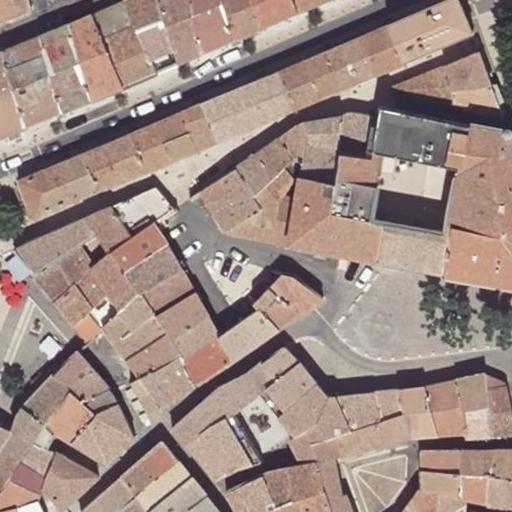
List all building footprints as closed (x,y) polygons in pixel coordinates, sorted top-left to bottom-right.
[(34,11),(31,0),(0,0),(0,17),(2,24),(34,11)] [(130,0),(126,2),(141,36),(158,72),(181,63),(160,0),(130,0)] [(160,0),(181,63),(203,53),(191,0),(160,0)] [(191,0),(203,53),(235,39),(225,0),(191,0)] [(225,0),(235,39),(262,28),(255,0),(225,0)] [(295,0),(255,0),(262,28),(299,12),(295,0)] [(295,0),(299,12),(328,0),(295,0)] [(459,0),(449,0),(431,8),(447,47),(476,34),(459,0)] [(126,2),(94,14),(110,49),(141,36),(126,2)] [(390,25),(405,64),(417,59),(447,47),(431,8),(390,25)] [(71,25),(82,62),(110,49),(94,14),(71,25)] [(71,25),(41,37),(64,112),(93,100),(82,62),(71,25)] [(390,25),(361,37),(377,76),(405,64),(390,25)] [(110,49),(126,86),(158,72),(141,36),(110,49)] [(41,37),(4,51),(15,85),(28,127),(64,112),(41,37)] [(345,44),(359,83),(377,76),(361,37),(345,44)] [(345,44),(327,51),(341,91),(359,83),(345,44)] [(110,49),(82,62),(93,100),(126,86),(110,49)] [(0,90),(15,85),(4,51),(0,53),(0,90)] [(306,60),(322,99),(341,91),(327,51),(306,60)] [(480,53),(445,67),(451,91),(492,86),(481,53),(480,53)] [(306,60),(280,72),(295,111),(322,99),(306,60)] [(451,91),(445,67),(429,74),(391,89),(393,95),(455,107),(451,91)] [(213,124),(220,142),(252,129),(295,111),(280,72),(204,103),(213,124)] [(15,85),(0,90),(0,138),(28,127),(15,85)] [(451,91),(455,107),(504,116),(492,86),(451,91)] [(204,103),(184,111),(192,133),(213,124),(204,103)] [(460,169),(468,125),(382,108),(380,119),(374,152),(382,154),(460,169)] [(158,123),(167,144),(192,133),(184,111),(158,123)] [(374,152),(380,119),(351,114),(347,114),(343,116),(341,122),(343,152),(373,158),(374,152)] [(341,122),(343,116),(309,122),(305,123),(309,145),(343,152),(341,122)] [(158,123),(133,134),(149,171),(174,161),(167,144),(158,123)] [(382,154),(374,152),(373,158),(343,152),(309,145),(305,123),(300,125),(296,127),(279,139),(295,159),(304,159),(303,171),(378,185),(382,154)] [(213,124),(192,133),(198,152),(220,142),(213,124)] [(511,133),(511,132),(502,130),(502,131),(468,125),(460,169),(448,234),(452,235),(446,273),(446,275),(511,286),(511,133)] [(192,133),(167,144),(174,161),(198,152),(192,133)] [(133,134),(110,143),(117,162),(126,182),(149,171),(133,134)] [(295,159),(279,139),(237,169),(252,193),(254,197),(294,160),(295,159)] [(110,143),(85,154),(92,172),(117,162),(110,143)] [(92,172),(85,154),(21,181),(33,219),(99,191),(92,172)] [(229,234),(275,243),(280,199),(288,194),(291,187),(297,181),(303,171),(304,159),(295,159),(294,160),(254,197),(263,210),(228,233),(229,234)] [(117,162),(92,172),(99,191),(107,190),(126,182),(117,162)] [(204,193),(205,195),(217,215),(252,193),(237,169),(204,193)] [(362,258),(397,265),(404,225),(373,220),(379,186),(378,185),(303,171),(298,201),(280,199),(275,243),(362,258)] [(158,226),(166,220),(179,212),(157,188),(86,218),(98,236),(111,254),(113,253),(157,223),(158,226)] [(252,193),(217,215),(228,233),(263,210),(254,197),(252,193)] [(98,236),(86,218),(14,249),(37,275),(98,236)] [(128,274),(169,246),(161,232),(170,226),(166,220),(158,226),(157,223),(113,253),(128,274)] [(446,273),(452,235),(448,234),(433,231),(417,228),(404,225),(397,265),(446,273)] [(98,236),(37,275),(57,301),(89,269),(111,254),(98,236)] [(142,293),(183,269),(169,246),(128,274),(140,290),(142,293)] [(106,325),(140,290),(128,274),(113,253),(111,254),(89,269),(57,301),(79,327),(93,344),(109,329),(106,325)] [(158,314),(196,292),(183,269),(142,293),(158,314)] [(261,309),(280,331),(325,299),(294,277),(283,274),(256,304),(261,309)] [(118,345),(158,314),(142,293),(140,290),(106,325),(109,329),(112,333),(111,335),(118,345)] [(174,340),(210,316),(196,292),(158,314),(169,331),(174,340)] [(234,362),(280,331),(261,309),(241,322),(226,332),(221,336),(219,337),(234,362)] [(128,359),(169,331),(158,314),(118,345),(128,359)] [(219,337),(221,336),(210,316),(174,340),(178,346),(183,355),(185,360),(219,337)] [(178,346),(174,340),(169,331),(128,359),(135,371),(178,346)] [(198,386),(234,362),(219,337),(185,360),(198,386)] [(140,379),(183,355),(178,346),(135,371),(140,379)] [(281,379),(301,364),(287,348),(266,362),(281,379)] [(54,364),(50,369),(73,390),(84,401),(111,387),(79,350),(59,370),(54,364)] [(165,407),(198,386),(185,360),(183,355),(140,379),(132,383),(152,420),(153,420),(165,407)] [(264,395),(282,416),(301,400),(281,379),(266,362),(249,375),(221,389),(174,430),(189,445),(232,412),(253,405),(264,395)] [(301,400),(319,386),(301,364),(281,379),(301,400)] [(27,402),(25,406),(48,426),(73,390),(50,369),(45,374),(44,373),(34,383),(32,387),(28,392),(32,396),(27,402)] [(428,387),(439,436),(462,435),(464,441),(491,439),(487,375),(428,387)] [(488,375),(487,375),(491,439),(511,436),(511,407),(509,390),(504,383),(488,375)] [(73,390),(48,426),(56,433),(74,443),(75,444),(110,466),(136,437),(120,404),(121,402),(113,386),(111,387),(84,401),(73,390)] [(290,427),(328,397),(319,386),(301,400),(282,416),(290,427)] [(399,391),(405,413),(411,438),(439,436),(428,387),(399,391)] [(377,394),(382,421),(405,413),(399,391),(377,394)] [(382,421),(377,394),(339,398),(352,429),(382,421)] [(339,434),(352,429),(339,398),(330,399),(328,397),(290,427),(297,436),(299,437),(319,424),(328,438),(339,434)] [(48,426),(25,406),(14,432),(38,444),(49,449),(56,433),(48,426)] [(244,431),(232,412),(213,426),(189,445),(201,457),(222,442),(244,431)] [(405,413),(382,421),(387,444),(411,438),(405,413)] [(339,434),(345,456),(387,444),(382,421),(352,429),(339,434)] [(315,443),(328,438),(319,424),(299,437),(297,436),(291,438),(293,442),(306,464),(320,462),(315,443)] [(0,453),(14,432),(0,425),(0,453)] [(258,465),(266,463),(244,431),(222,442),(201,457),(219,482),(237,473),(243,470),(258,465)] [(38,444),(14,432),(0,453),(0,462),(18,471),(20,471),(25,462),(38,444)] [(324,480),(342,472),(348,469),(345,456),(339,434),(328,438),(315,443),(320,462),(324,480)] [(138,496),(149,511),(193,478),(165,443),(124,477),(138,496)] [(49,449),(38,444),(25,462),(48,479),(58,453),(49,449)] [(424,469),(461,472),(461,450),(424,451),(424,469)] [(461,472),(461,495),(488,502),(490,476),(494,450),(461,450),(461,472)] [(490,476),(511,479),(511,450),(494,450),(490,476)] [(79,465),(58,453),(48,479),(45,488),(47,491),(52,496),(79,465)] [(18,471),(0,462),(0,478),(10,483),(12,481),(42,495),(47,491),(45,488),(48,479),(25,462),(20,471),(18,471)] [(320,462),(306,464),(294,467),(309,497),(327,492),(324,480),(320,462)] [(99,477),(79,465),(52,496),(58,503),(56,505),(62,511),(65,511),(66,511),(65,510),(99,477)] [(309,497),(294,467),(265,474),(277,505),(294,501),(309,497)] [(439,492),(461,495),(461,472),(424,469),(426,487),(426,490),(439,492)] [(354,511),(345,483),(342,472),(324,480),(327,492),(333,511),(354,511)] [(263,511),(277,505),(265,474),(228,492),(239,511),(263,511)] [(511,479),(490,476),(488,502),(511,506),(511,479)] [(84,511),(118,511),(138,496),(124,477),(84,511)] [(20,507),(21,511),(45,511),(40,501),(42,495),(12,481),(10,483),(0,478),(0,503),(3,510),(20,507)] [(149,511),(190,511),(192,511),(209,498),(193,478),(149,511)] [(440,511),(440,498),(439,492),(426,490),(426,487),(423,487),(420,492),(415,499),(418,511),(440,511)] [(314,511),(333,511),(327,492),(309,497),(314,511)] [(118,511),(149,511),(138,496),(118,511)] [(314,511),(309,497),(294,501),(297,511),(314,511)] [(220,511),(209,498),(192,511),(220,511)] [(418,511),(415,499),(405,511),(418,511)] [(297,511),(294,501),(277,505),(263,511),(297,511)]
